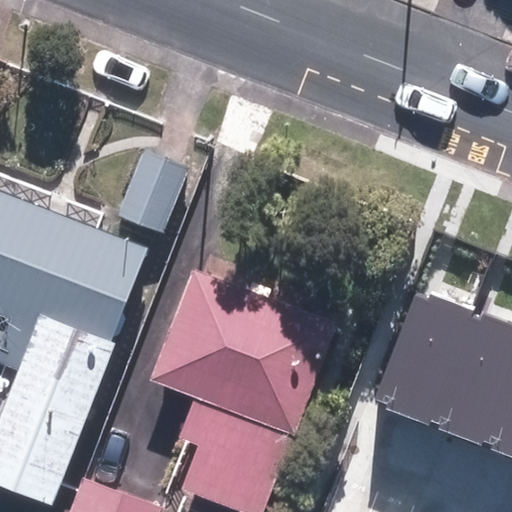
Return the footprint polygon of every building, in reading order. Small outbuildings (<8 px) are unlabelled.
[(128,207),(170,224),(193,163),(152,148),(128,207)] [(0,448),(0,465),(69,491),(129,334),(122,332),(156,240),(0,181),(0,300),(22,309),(5,353),(33,362),(0,448)] [(180,483),(256,511),(260,511),(333,321),(190,267),(150,373),(195,390),(180,431),(198,438),(180,483)] [(433,427),(478,312),(423,291),(379,407),(433,427)] [(433,427),(484,446),(511,373),(511,325),(478,312),(433,427)] [(511,373),(484,446),(511,457),(511,373)] [(75,511),(168,511),(172,502),(92,471),(75,511)]
